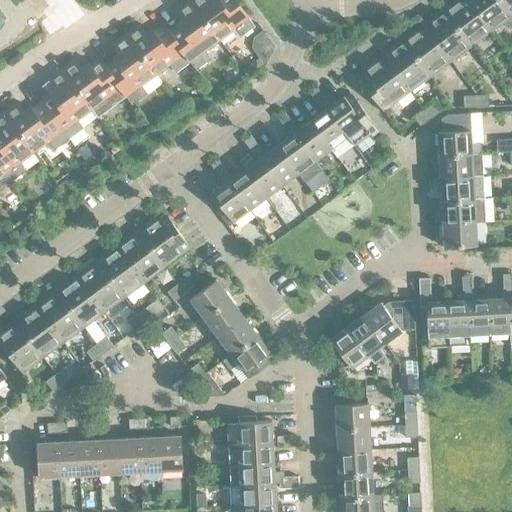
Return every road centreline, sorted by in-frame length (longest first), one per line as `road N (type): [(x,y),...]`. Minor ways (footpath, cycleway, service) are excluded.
road 1 (residential): [(21,511),(18,420),(39,403),(233,401),(305,347)]
road 2 (residential): [(173,168),(266,98),(316,9)]
road 3 (residential): [(0,288),(173,168)]
road 4 (residential): [(295,330),(173,168)]
road 5 (residential): [(0,94),(136,0)]
road 6 (residential): [(314,511),(305,347)]
road 7 (residential): [(295,330),(390,261),(413,261)]
road 8 (residential): [(413,261),(412,156),(399,142)]
